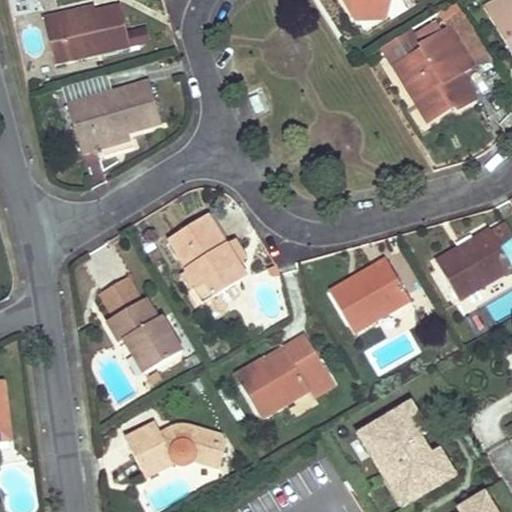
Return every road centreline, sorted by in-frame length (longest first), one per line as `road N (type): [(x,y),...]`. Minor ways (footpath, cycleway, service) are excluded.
road 1 (residential): [(218,152),(269,212),(309,231),(334,232),(488,188),(511,173)]
road 2 (residential): [(31,238),(63,231),(218,152)]
road 3 (residential): [(74,511),(44,310)]
road 4 (residential): [(31,238),(0,114)]
